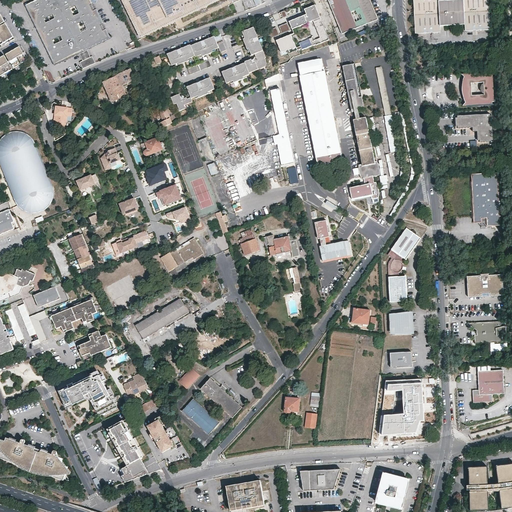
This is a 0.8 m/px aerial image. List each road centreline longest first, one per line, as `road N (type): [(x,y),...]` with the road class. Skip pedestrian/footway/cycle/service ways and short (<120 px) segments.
road 1 (residential): [(214,470),(215,452),(300,360),(413,196),(433,189)]
road 2 (residential): [(433,189),(446,448)]
road 3 (residential): [(49,90),(288,0)]
road 4 (unknown): [(39,99),(65,166),(106,133),(119,135),(154,225)]
road 5 (secondary): [(214,470),(446,448)]
road 6 (residential): [(400,0),(433,189)]
road 7 (residential): [(99,506),(43,388),(2,403)]
road 8 (unknown): [(425,380),(416,251)]
road 9 (secondary): [(99,506),(214,470)]
